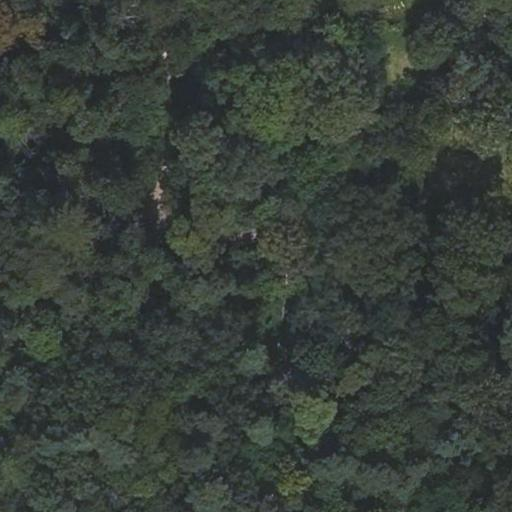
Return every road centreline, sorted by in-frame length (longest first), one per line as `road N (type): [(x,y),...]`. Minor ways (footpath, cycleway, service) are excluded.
road 1 (track): [(289,418),(352,338),(424,288),(511,250)]
road 2 (track): [(289,418),(297,234)]
